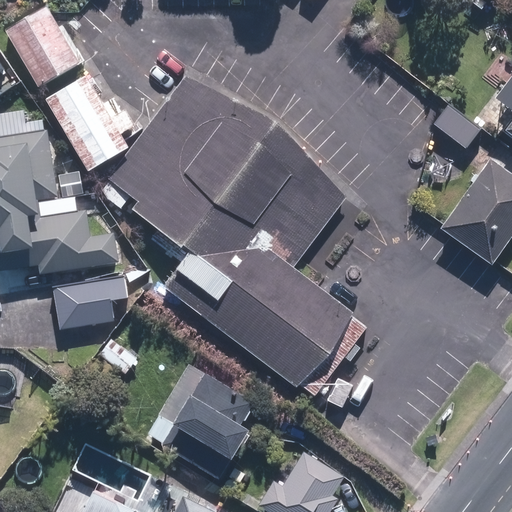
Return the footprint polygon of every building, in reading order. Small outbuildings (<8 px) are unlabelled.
[(6,0),(0,4),(0,11),(8,25),(41,5),(37,0),(6,0)] [(123,26),(103,0),(91,0),(82,7),(88,16),(78,23),(103,56),(116,46),(109,36),(123,26)] [(70,76),(37,17),(0,37),(0,45),(30,98),(70,76)] [(164,280),(317,393),(372,318),(293,259),(357,172),(203,58),(108,186),(189,246),(164,280)] [(121,151),(82,82),(38,107),(77,175),(121,151)] [(480,128),(446,103),(431,124),(464,148),(480,128)] [(0,245),(1,252),(29,247),(32,265),(41,264),(42,272),(118,261),(114,235),(89,239),(85,212),(28,221),(27,214),(36,213),(34,199),(56,196),(46,131),(0,138),(0,245)] [(441,230),(492,265),(511,235),(511,177),(489,162),(441,230)] [(54,289),(60,330),(114,322),(110,301),(127,298),(124,278),(54,289)] [(109,338),(97,355),(127,375),(138,359),(109,338)] [(190,366),(149,434),(163,443),(162,445),(219,479),(248,430),(239,425),(252,403),(190,366)] [(339,379),(328,400),(342,407),(353,385),(339,379)] [(0,488),(13,497),(36,460),(21,450),(0,483),(0,488)] [(274,482),(259,506),(268,511),(328,511),(337,498),(332,495),(343,477),(304,453),(282,487),(274,482)] [(132,511),(133,511),(93,492),(83,511),(132,511)] [(213,511),(183,497),(175,511),(213,511)]
